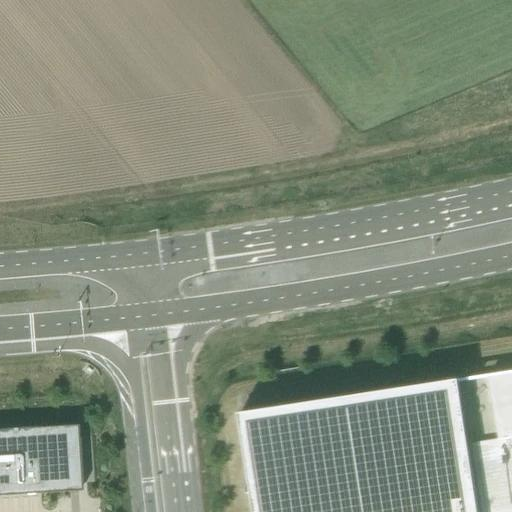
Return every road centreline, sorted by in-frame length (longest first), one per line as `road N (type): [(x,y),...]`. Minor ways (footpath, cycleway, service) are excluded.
road 1 (primary): [(511,198),(139,257)]
road 2 (primary): [(161,317),(360,293),(511,262)]
road 3 (unclassified): [(182,511),(161,317)]
road 4 (unclassified): [(129,321),(150,511)]
road 5 (primary): [(139,257),(0,267)]
road 6 (primary): [(0,331),(129,321)]
